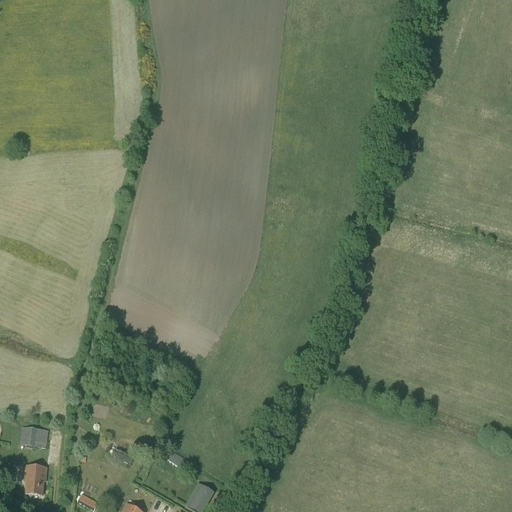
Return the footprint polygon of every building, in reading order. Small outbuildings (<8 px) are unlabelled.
[(19,447),(46,450),(48,433),(21,429),(19,447)] [(112,457),(129,467),(132,460),(115,451),(112,457)] [(167,462),(178,469),(184,460),(173,453),(167,462)] [(26,484),(25,496),(42,498),(43,484),(45,484),(46,469),(25,468),(24,484),(26,484)] [(81,495),(77,503),(92,511),(94,511),(98,505),(81,495)] [(184,507),(193,511),(195,507),(193,506),(193,505),(187,502),(184,507)]
